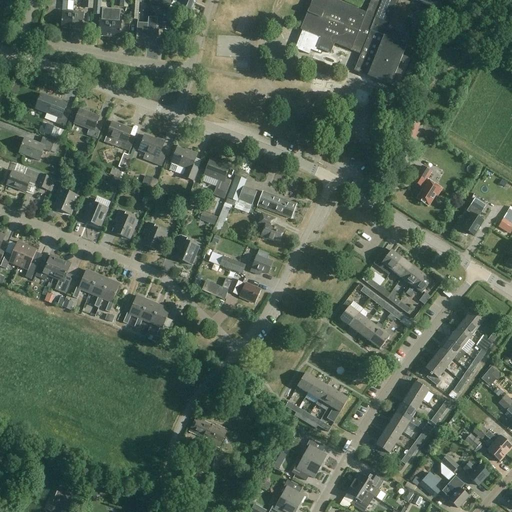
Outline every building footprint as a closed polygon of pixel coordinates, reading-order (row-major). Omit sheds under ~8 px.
[(94,10),(94,0),(84,0),(84,10),(94,10)] [(128,9),(128,0),(120,0),(120,9),(128,9)] [(169,10),(173,4),(166,0),(156,0),(156,2),(169,10)] [(191,13),(196,3),(189,0),(169,0),(176,3),(175,6),(191,13)] [(314,0),(302,30),(295,49),(309,55),(310,50),(317,53),(318,49),(332,55),(336,44),(363,55),(356,72),(400,90),(411,60),(404,57),(408,46),(386,37),(400,0),(414,0),(440,10),(444,0),(372,0),(367,13),(335,0),(330,0),(328,5),(314,0)] [(138,21),(139,2),(132,2),(131,20),(138,21)] [(109,39),(110,10),(103,9),(102,21),(99,21),(98,38),(109,39)] [(110,10),(109,39),(119,39),(121,11),(110,10)] [(71,30),(72,13),(61,13),(60,29),(71,30)] [(72,13),(71,30),(82,31),(83,14),(72,13)] [(157,47),(159,30),(157,30),(158,18),(149,18),(148,24),(147,29),(146,46),(157,47)] [(147,29),(148,24),(137,24),(135,45),(146,46),(147,29)] [(52,100),(41,96),(36,110),(57,118),(55,123),(64,126),(69,113),(64,111),(67,104),(52,98),(52,100)] [(97,139),(102,126),(96,124),(99,117),(80,110),(74,124),(89,130),(87,135),(97,139)] [(129,152),(134,139),(129,137),(132,129),(112,122),(105,142),(113,145),(115,140),(122,142),(120,148),(129,152)] [(335,125),(329,123),(321,140),(327,142),(335,125)] [(62,141),(65,132),(54,128),(50,137),(62,141)] [(157,141),(144,137),(139,151),(146,154),(144,160),(160,166),(164,154),(159,152),(163,141),(158,139),(157,141)] [(59,145),(53,142),(43,138),(40,145),(25,139),(19,154),(39,162),(43,150),(55,155),(59,145)] [(189,154),(178,150),(170,171),(176,173),(178,166),(187,169),(184,178),(194,181),(198,169),(192,167),(197,155),(190,152),(189,154)] [(123,154),(118,168),(122,169),(127,155),(123,154)] [(222,165),(210,160),(203,176),(218,181),(212,196),(223,200),(230,182),(225,179),(230,166),(223,163),(222,165)] [(438,196),(442,189),(427,180),(431,172),(421,166),(412,182),(423,189),(417,199),(429,206),(436,195),(438,196)] [(12,172),(7,186),(25,193),(29,184),(48,191),(52,180),(26,170),(24,177),(16,174),(12,172)] [(95,171),(93,177),(103,181),(105,175),(95,171)] [(113,177),(111,184),(121,188),(123,181),(113,177)] [(146,177),(143,187),(152,190),(156,179),(150,177),(149,178),(146,177)] [(236,178),(228,199),(238,203),(239,201),(252,206),(257,193),(244,188),(247,182),(236,178)] [(71,216),(78,197),(66,193),(67,190),(60,188),(56,199),(61,201),(57,210),(71,216)] [(141,203),(148,205),(152,193),(146,191),(141,203)] [(291,219),(296,205),(263,192),(257,207),(291,219)] [(154,195),(152,201),(160,204),(162,198),(154,195)] [(474,236),(484,221),(479,218),(486,206),(475,199),(466,212),(471,215),(462,229),(474,236)] [(100,228),(107,210),(94,204),(95,202),(89,200),(85,211),(90,213),(86,222),(100,228)] [(187,206),(185,212),(191,214),(193,208),(187,206)] [(225,224),(231,210),(224,207),(213,232),(220,235),(225,224)] [(129,240),(137,222),(124,217),(125,215),(119,213),(115,224),(119,226),(116,235),(129,240)] [(280,244),(285,231),(271,226),(273,219),(262,215),(258,224),(266,227),(261,238),(269,242),(270,240),(280,244)] [(510,235),(511,231),(511,222),(504,218),(498,228),(510,235)] [(225,224),(220,235),(229,239),(232,233),(226,230),(228,225),(225,224)] [(160,253),(167,234),(154,229),(155,227),(149,225),(144,236),(149,238),(145,247),(160,253)] [(192,267),(200,248),(187,243),(188,241),(182,238),(177,250),(182,252),(178,261),(192,267)] [(18,268),(27,247),(18,243),(12,257),(6,254),(0,268),(6,271),(9,264),(18,268)] [(27,247),(18,268),(28,272),(26,278),(31,280),(39,260),(34,258),(37,251),(27,247)] [(389,276),(392,272),(401,259),(391,251),(390,253),(385,249),(374,264),(389,276)] [(254,264),(250,272),(260,276),(262,272),(268,274),(273,262),(266,260),(268,254),(259,251),(257,256),(256,257),(254,257),(252,257),(250,261),(252,263),(254,264)] [(246,253),(238,255),(241,265),(248,263),(246,253)] [(212,254),(209,262),(219,266),(242,275),(245,267),(223,258),(212,254)] [(53,279),(61,261),(51,257),(46,266),(42,264),(36,278),(46,282),(48,277),(53,279)] [(402,279),(411,267),(401,259),(392,272),(402,279)] [(61,261),(53,279),(59,282),(57,287),(67,291),(71,279),(66,277),(71,266),(61,261)] [(412,287),(421,274),(411,267),(402,279),(412,287)] [(89,295),(97,276),(86,272),(79,289),(77,288),(73,299),(77,301),(81,292),(89,295)] [(371,277),(369,280),(370,280),(371,280),(380,287),(385,280),(375,272),(371,277)] [(421,274),(412,287),(405,295),(411,299),(417,290),(422,294),(425,290),(428,292),(433,286),(430,283),(431,282),(421,274)] [(100,300),(108,281),(97,276),(89,295),(98,299),(94,307),(99,309),(102,301),(100,300)] [(206,280),(202,290),(224,300),(228,292),(229,290),(216,285),(206,280)] [(229,290),(228,292),(238,296),(239,295),(240,296),(240,297),(254,304),(260,290),(245,284),(243,283),(243,284),(233,280),(229,290)] [(377,291),(380,287),(371,280),(370,280),(369,280),(366,284),(377,291)] [(100,300),(102,301),(109,303),(105,312),(110,314),(114,304),(112,303),(119,285),(108,281),(100,300)] [(387,299),(390,294),(380,287),(377,291),(387,299)] [(370,300),(374,295),(364,288),(361,292),(370,300)] [(397,306),(400,302),(395,298),(397,294),(393,291),(391,295),(390,294),(387,299),(397,306)] [(419,301),(424,305),(430,297),(425,293),(419,301)] [(380,307),(384,302),(374,295),(370,300),(380,307)] [(140,320),(148,301),(137,297),(129,314),(127,314),(123,324),(128,326),(132,317),(138,319),(140,320)] [(65,301),(62,308),(69,311),(72,304),(65,301)] [(151,325),(159,306),(148,301),(140,320),(138,319),(133,332),(138,334),(143,321),(151,325)] [(360,314),(363,309),(353,302),(344,314),(343,313),(342,314),(341,315),(341,316),(342,317),(340,319),(350,327),(360,314)] [(390,315),(394,310),(384,302),(380,307),(390,315)] [(400,302),(397,306),(408,314),(411,310),(400,302)] [(159,306),(151,325),(160,329),(156,338),(161,340),(165,330),(169,332),(172,324),(166,321),(170,311),(159,306)] [(377,308),(373,315),(379,318),(383,311),(377,308)] [(370,322),(373,317),(363,310),(364,310),(363,309),(360,314),(350,327),(360,334),(370,322)] [(390,315),(391,315),(396,319),(401,323),(404,318),(394,310),(390,315)] [(464,320),(477,330),(485,320),(472,310),(464,320)] [(113,323),(115,317),(107,314),(105,320),(113,323)] [(360,334),(370,342),(380,329),(370,322),(373,318),(373,317),(370,322),(360,334)] [(469,340),(477,330),(464,320),(456,330),(469,340)] [(380,329),(370,342),(380,349),(390,337),(380,329)] [(461,350),(469,340),(456,330),(448,340),(461,350)] [(490,341),(493,343),(500,333),(495,330),(488,340),(490,341)] [(483,348),(481,350),(486,354),(493,343),(490,341),(488,340),(486,339),(480,345),(483,348)] [(466,353),(461,350),(448,340),(441,349),(454,359),(458,363),(466,353)] [(446,369),(454,359),(441,349),(433,359),(446,369)] [(474,360),(479,364),(486,354),(481,350),(474,360)] [(438,379),(446,369),(433,359),(425,369),(430,373),(426,378),(437,386),(441,381),(438,379)] [(467,371),(472,374),(479,364),(474,360),(467,371)] [(463,376),(460,381),(465,384),(472,374),(467,371),(463,368),(460,374),(463,376)] [(489,386),(496,379),(491,375),(494,371),(491,368),(481,380),(489,386)] [(308,395),(317,380),(306,374),(297,388),(308,395)] [(318,401),(327,387),(317,380),(308,395),(318,401)] [(457,395),(465,384),(460,381),(453,392),(457,395)] [(410,393),(423,402),(430,391),(416,383),(410,393)] [(318,401),(316,405),(327,412),(329,407),(338,393),(327,387),(318,401)] [(498,388),(493,393),(498,398),(503,393),(498,388)] [(338,393),(329,407),(332,409),(326,419),(334,424),(340,414),(349,400),(338,393)] [(416,412),(423,402),(410,393),(403,404),(416,412)] [(502,401),(510,408),(511,408),(511,406),(511,402),(506,397),(502,401)] [(438,411),(443,415),(450,405),(445,401),(438,411)] [(507,412),(510,408),(502,401),(499,405),(507,412)] [(285,407),(296,414),(299,409),(288,402),(285,407)] [(413,419),(416,412),(403,404),(396,414),(418,428),(421,424),(413,419)] [(294,416),(305,423),(310,415),(299,409),(296,414),(294,416)] [(431,421),(435,425),(443,415),(438,411),(431,421)] [(418,429),(418,428),(396,414),(390,425),(403,433),(409,423),(418,429)] [(316,430),(318,427),(317,426),(320,421),(310,415),(305,423),(316,430)] [(216,428),(196,419),(190,432),(211,442),(210,445),(219,449),(227,431),(217,426),(216,428)] [(317,426),(318,427),(328,433),(331,428),(320,421),(317,426)] [(424,432),(428,435),(435,425),(431,421),(423,431),(424,432)] [(397,444),(403,433),(390,425),(383,435),(397,444)] [(477,429),(485,437),(489,433),(480,425),(477,429)] [(482,441),(485,437),(477,429),(473,433),(482,441)] [(300,441),(306,439),(304,431),(298,434),(300,441)] [(417,442),(421,445),(428,435),(424,432),(423,431),(416,441),(417,442)] [(491,439),(506,454),(511,447),(511,446),(501,436),(497,440),(489,433),(485,437),(488,439),(489,440),(491,439)] [(390,455),(397,444),(383,435),(376,446),(390,455)] [(473,451),(480,444),(471,435),(464,443),(473,451)] [(303,457),(321,467),(328,455),(322,452),(325,447),(310,439),(307,445),(309,446),(303,457)] [(500,461),(506,454),(491,439),(489,440),(488,439),(484,443),(490,448),(488,450),(500,461)] [(409,451),(413,455),(421,445),(417,442),(416,441),(409,451)] [(405,466),(413,455),(409,451),(401,462),(405,466)] [(212,470),(218,458),(207,453),(201,465),(212,470)] [(441,462),(452,472),(457,466),(447,456),(441,462)] [(315,478),(321,467),(303,457),(297,467),(295,466),(292,473),(307,481),(310,475),(315,478)] [(476,469),(469,463),(463,470),(470,477),(468,478),(477,486),(488,474),(479,466),(476,469)] [(103,483),(106,476),(98,473),(96,479),(103,483)] [(353,484),(374,497),(376,499),(380,493),(378,492),(384,483),(370,474),(367,479),(359,474),(353,484)] [(455,477),(442,492),(450,499),(448,500),(458,509),(468,497),(460,490),(464,485),(455,477)] [(416,478),(412,484),(417,487),(421,481),(416,478)] [(434,499),(440,492),(425,479),(419,486),(434,499)] [(281,498),(299,508),(305,496),(300,493),(303,488),(288,480),(284,487),(286,488),(281,498)] [(268,491),(271,485),(265,482),(262,488),(268,491)] [(350,505),(361,511),(364,511),(370,504),(374,497),(353,484),(346,494),(354,499),(350,505)] [(72,496),(65,493),(67,488),(60,485),(52,503),(67,509),(72,496)] [(409,502),(414,493),(410,491),(408,494),(406,493),(403,499),(409,502)] [(418,503),(421,498),(415,494),(412,500),(418,503)] [(193,504),(195,498),(186,495),(184,501),(193,504)] [(335,506),(345,511),(351,501),(341,495),(335,506)] [(296,511),(299,508),(281,498),(275,508),(273,507),(270,511),(296,511)]
